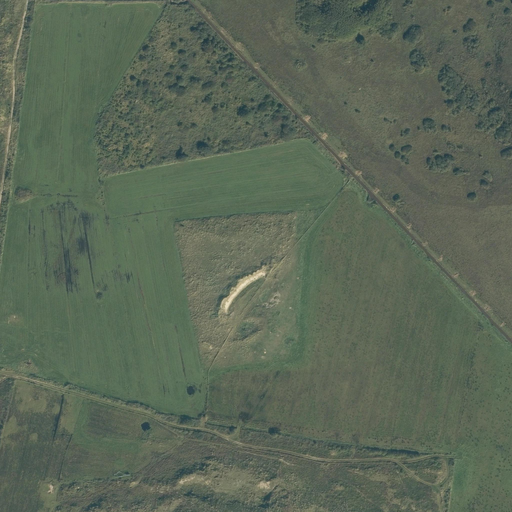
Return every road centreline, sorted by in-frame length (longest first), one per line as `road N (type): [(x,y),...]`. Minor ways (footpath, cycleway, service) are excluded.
road 1 (track): [(0,372),(262,449),(395,461),(434,486)]
road 2 (unknown): [(0,202),(27,0)]
